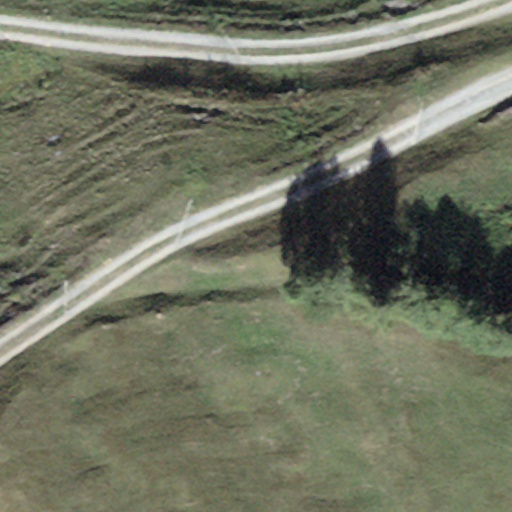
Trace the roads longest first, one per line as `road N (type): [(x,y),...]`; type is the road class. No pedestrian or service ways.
road 1 (track): [(0,357),(174,243),(335,185),(464,99),(511,83)]
road 2 (track): [(500,0),(386,41),(245,52),(0,24)]
